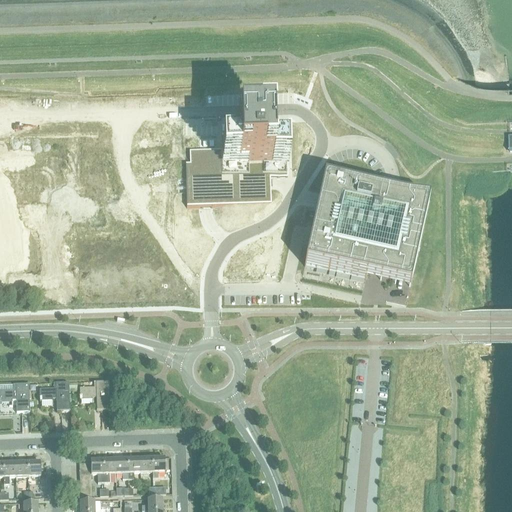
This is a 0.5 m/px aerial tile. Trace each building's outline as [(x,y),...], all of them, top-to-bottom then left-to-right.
[(190,166),(185,166),(185,167),(186,197),(187,208),(271,205),(270,178),(276,178),(288,178),(287,173),(287,163),(287,156),(287,146),(281,147),(271,147),(271,139),(271,124),(251,124),(241,125),(237,125),(237,134),(238,148),(231,148),(222,149),(223,152),(213,152),(189,153),(190,166)] [(119,168),(96,169),(98,210),(187,208),(186,197),(185,167),(165,167),(164,127),(118,129),(119,168)] [(311,237),(304,267),(373,282),(409,290),(413,276),(429,202),(410,197),(400,195),(399,195),(398,195),(385,192),(384,192),(324,179),(320,195),(317,208),(317,210),(313,227),(311,237)] [(97,400),(97,413),(110,412),(109,384),(96,384),(97,390),(80,391),(81,400),(97,400)] [(17,402),(17,415),(30,414),(29,386),(16,387),(16,392),(0,393),(1,403),(17,402)] [(56,401),(56,414),(70,414),(69,386),(56,386),(56,391),(39,392),(39,402),(56,401)] [(147,460),(140,460),(141,475),(153,474),(152,456),(147,456),(147,460)] [(157,456),(152,456),(153,474),(153,481),(159,480),(159,474),(165,474),(165,459),(157,459),(157,456)] [(128,460),(115,461),(116,476),(122,476),(123,482),(129,482),(128,460)] [(140,460),(128,460),(129,482),(134,482),(134,475),(141,475),(140,460)] [(90,466),(91,471),(91,477),(97,476),(98,485),(104,485),(103,461),(90,462),(90,466)] [(115,461),(103,461),(104,485),(110,485),(109,476),(116,476),(115,461)] [(4,465),(4,480),(4,486),(9,486),(9,480),(16,479),(15,464),(4,465)] [(15,464),(16,479),(28,479),(28,464),(15,464)] [(28,464),(28,479),(40,479),(40,464),(28,464)] [(166,488),(153,488),(153,497),(166,497),(166,488)] [(141,511),(162,511),(162,502),(148,502),(148,508),(141,508),(141,511)]
